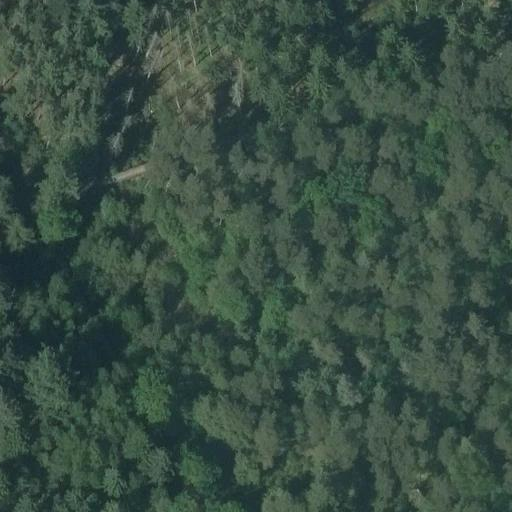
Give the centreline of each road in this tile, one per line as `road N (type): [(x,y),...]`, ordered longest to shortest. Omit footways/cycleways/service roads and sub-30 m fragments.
road 1 (track): [(28,209),(511,59)]
road 2 (track): [(28,209),(205,511)]
